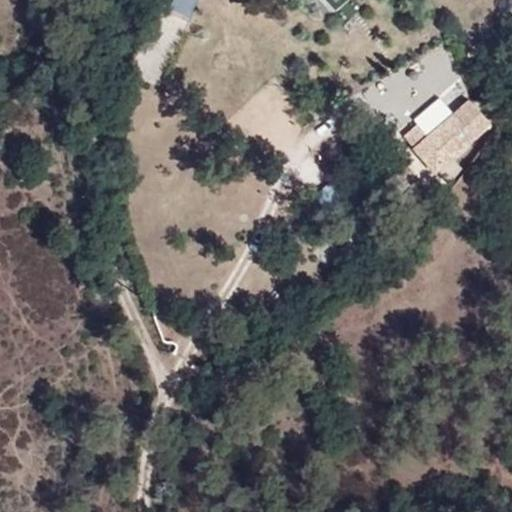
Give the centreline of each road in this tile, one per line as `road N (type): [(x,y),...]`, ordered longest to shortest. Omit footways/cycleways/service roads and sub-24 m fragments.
road 1 (track): [(144,511),(167,352),(110,254),(99,215),(96,111),(140,0)]
road 2 (track): [(167,352),(191,350),(250,256),(290,158),(326,131)]
